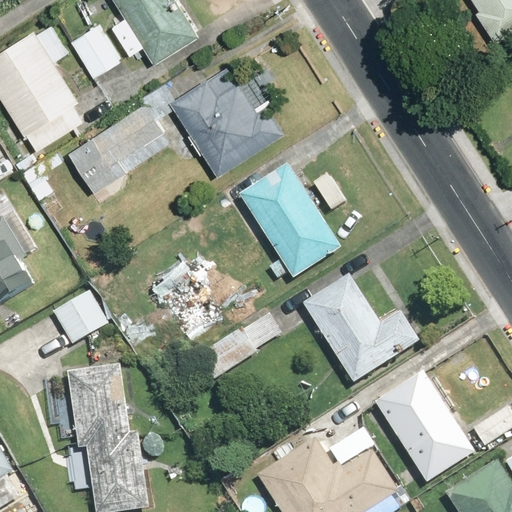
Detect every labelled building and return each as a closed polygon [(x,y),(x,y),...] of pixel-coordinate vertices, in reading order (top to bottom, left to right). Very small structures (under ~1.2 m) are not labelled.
[(189,0),(125,0),(135,16),(121,25),(139,56),(154,47),(161,60),(209,33),(189,0)] [(503,42),(508,38),(511,35),(511,0),(481,0),(490,12),(485,16),(503,42)] [(105,23),(78,40),(101,77),(129,60),(105,23)] [(41,25),(0,48),(0,80),(32,134),(87,101),(41,25)] [(295,129),(277,101),(264,109),(245,79),(224,93),(214,78),(180,101),(227,173),(295,129)] [(178,142),(152,103),(74,155),(100,194),(178,142)] [(44,196),(61,186),(52,170),(66,161),(60,151),(29,169),(44,196)] [(291,156),(241,187),(294,273),(344,243),(291,156)] [(0,304),(3,303),(43,279),(10,221),(0,227),(0,304)] [(195,261),(158,285),(192,338),(229,314),(195,261)] [(279,290),(268,272),(244,287),(255,304),(279,290)] [(362,383),(409,352),(427,341),(406,308),(388,320),(359,274),(312,304),(362,383)] [(57,306),(77,340),(111,320),(92,286),(57,306)] [(287,334),(272,312),(207,355),(222,377),(287,334)] [(128,370),(76,376),(84,449),(95,447),(103,511),(156,511),(157,511),(148,436),(135,438),(128,370)] [(433,371),(384,403),(437,486),(486,454),(433,371)] [(511,434),(511,407),(480,430),(493,448),(511,434)] [(289,511),(373,511),(407,491),(380,447),(341,471),(320,437),(264,471),(289,511)] [(0,441),(0,499),(5,509),(29,497),(0,441)] [(503,458),(452,491),(465,511),(511,511),(511,461),(507,465),(503,458)]
